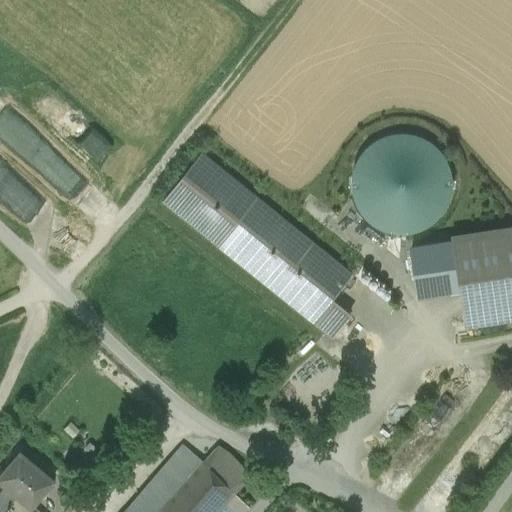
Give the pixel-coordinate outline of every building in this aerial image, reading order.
[(111,157),(119,143),(61,109),(53,123),(111,157)] [(358,211),(367,222),(379,230),(393,235),(407,235),(421,231),(434,224),(443,213),(450,200),(452,186),(450,171),(445,158),(435,147),(423,139),(410,134),(395,134),(381,138),(369,145),(359,156),(353,169),(350,183),(352,198),(358,211)] [(165,202),(220,246),(313,322),(351,274),(203,156),(165,202)] [(511,230),(451,240),(464,325),(511,317),(511,230)] [(184,446),(123,511),(157,511),(202,462),(184,446)] [(251,475),(228,453),(218,446),(203,461),(234,493),(251,475)] [(53,481),(19,453),(0,474),(0,482),(5,487),(0,492),(0,511),(4,511),(17,497),(29,508),(53,481)] [(157,511),(216,511),(234,493),(203,461),(202,462),(157,511)] [(234,493),(216,511),(245,511),(249,508),(234,493)]
